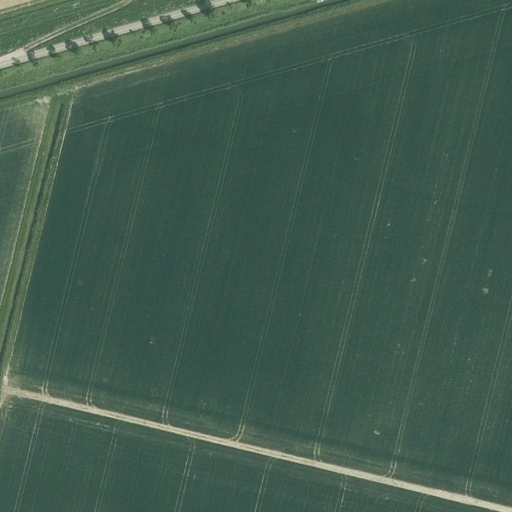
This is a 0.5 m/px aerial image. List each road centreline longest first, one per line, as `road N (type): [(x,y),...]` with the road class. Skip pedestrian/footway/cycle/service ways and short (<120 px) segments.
road 1 (track): [(511,511),(32,397)]
road 2 (unclassified): [(0,64),(223,0)]
road 3 (track): [(127,0),(0,63)]
